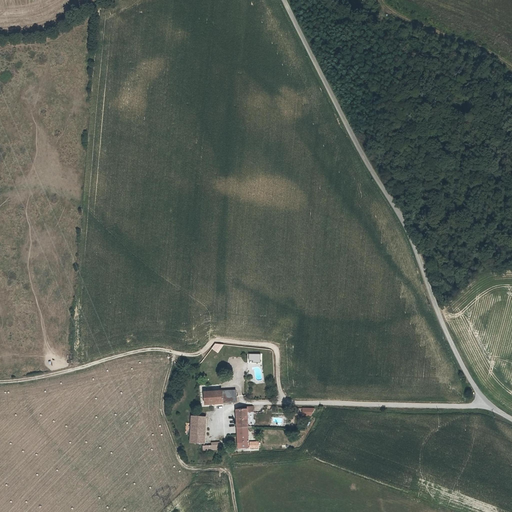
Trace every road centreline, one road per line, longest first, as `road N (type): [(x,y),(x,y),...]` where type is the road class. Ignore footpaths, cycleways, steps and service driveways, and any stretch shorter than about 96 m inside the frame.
road 1 (unclassified): [(282,0),(403,221),(455,356),(488,406)]
road 2 (track): [(282,403),(274,346),(212,341),(200,356),(146,349),(0,382)]
road 3 (unclassified): [(257,402),(488,406)]
